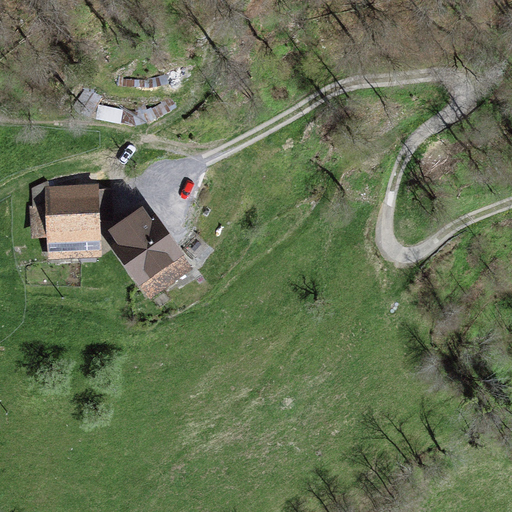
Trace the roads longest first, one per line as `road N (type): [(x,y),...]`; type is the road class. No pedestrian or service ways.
road 1 (track): [(198,169),(359,98),(430,92),(452,97),(464,114),(405,193),(388,226),(391,254),(408,258),(511,197)]
road 2 (track): [(198,169),(100,140),(0,133)]
